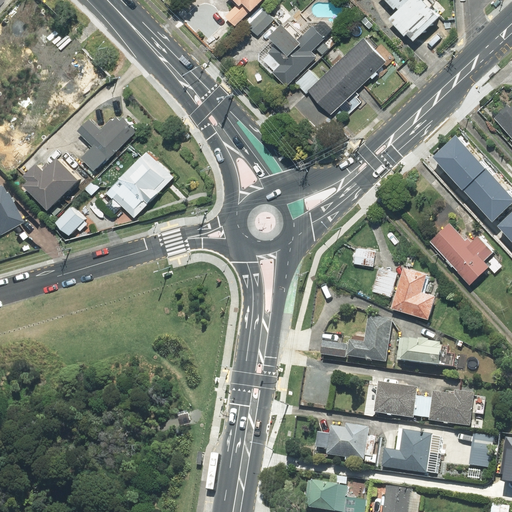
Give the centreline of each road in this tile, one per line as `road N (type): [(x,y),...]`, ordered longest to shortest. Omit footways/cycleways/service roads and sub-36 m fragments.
road 1 (residential): [(0,291),(237,224)]
road 2 (secondary): [(354,177),(511,31)]
road 3 (primary): [(263,310),(234,511)]
road 4 (primary): [(188,85),(231,115),(267,193)]
road 5 (primary): [(246,199),(188,85)]
